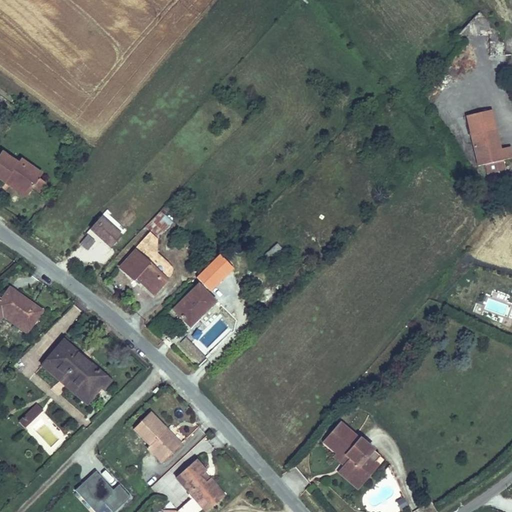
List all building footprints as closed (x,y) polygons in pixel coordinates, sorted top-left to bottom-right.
[(474,22),(475,33),(488,32),(487,21),(474,22)] [(499,144),(488,104),(461,110),(474,164),(482,162),(485,174),(505,169),(502,157),(511,155),(507,142),(499,144)] [(0,179),(5,175),(24,190),(26,187),(33,178),(37,173),(0,145),(0,179)] [(5,175),(0,179),(0,180),(20,195),(24,190),(5,175)] [(40,182),(33,178),(26,187),(33,192),(40,182)] [(168,219),(155,206),(142,220),(155,232),(168,219)] [(101,210),(82,231),(85,234),(89,229),(106,246),(122,230),(101,210)] [(498,235),(499,224),(488,222),(486,234),(498,235)] [(508,232),(510,225),(504,223),(497,241),(507,245),(511,234),(508,232)] [(153,262),(162,252),(151,242),(150,232),(144,226),(129,242),(132,244),(117,261),(130,273),(132,270),(153,288),(166,274),(153,262)] [(93,241),(85,234),(78,240),(85,248),(93,241)] [(268,263),(273,269),(283,258),(278,253),(268,263)] [(283,258),(273,269),(276,272),(286,261),(283,258)] [(201,314),(214,300),(194,282),(172,305),(188,320),(198,311),(201,314)] [(0,307),(25,325),(39,306),(7,283),(0,293),(0,307)] [(35,363),(73,400),(90,385),(93,388),(96,390),(106,379),(60,337),(35,363)] [(90,385),(73,400),(76,404),(93,388),(90,385)] [(47,403),(41,398),(22,418),(27,423),(47,403)] [(164,429),(167,427),(151,410),(134,427),(149,442),(165,457),(178,444),(164,429)] [(321,441),(333,452),(342,461),(340,464),(337,467),(351,480),(370,459),(367,455),(374,447),(341,418),(321,441)] [(181,440),(167,427),(164,429),(178,444),(181,440)] [(165,457),(149,442),(146,446),(161,461),(165,457)] [(377,450),(374,447),(367,455),(370,459),(377,450)] [(342,461),(333,452),(331,455),(340,464),(342,461)] [(195,511),(204,504),(201,501),(205,498),(208,501),(219,491),(215,488),(219,484),(210,474),(204,479),(200,475),(206,470),(207,467),(199,457),(178,476),(194,493),(178,508),(180,511),(195,511)] [(351,480),(337,467),(334,470),(354,487),(375,463),(370,459),(351,480)] [(210,474),(206,470),(200,475),(204,479),(210,474)] [(128,511),(135,506),(123,493),(117,499),(116,500),(109,493),(111,492),(100,480),(79,499),(90,511),(128,511)] [(201,501),(204,504),(209,510),(227,492),(219,484),(215,488),(219,491),(208,501),(205,498),(201,501)] [(402,497),(396,500),(400,509),(407,506),(402,497)]
